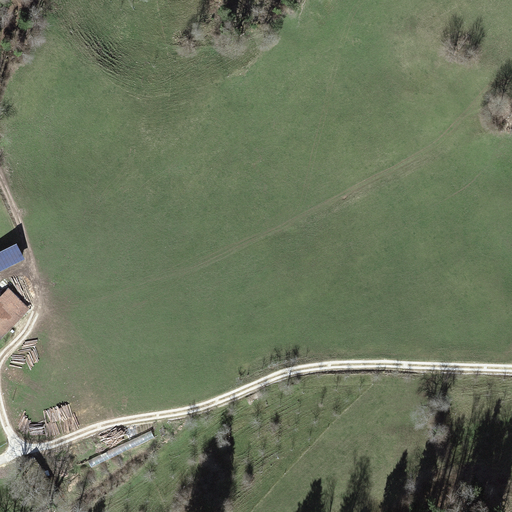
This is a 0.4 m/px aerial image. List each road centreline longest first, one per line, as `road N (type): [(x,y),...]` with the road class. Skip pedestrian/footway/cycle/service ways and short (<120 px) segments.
road 1 (track): [(28,449),(109,421),(198,408),(299,365),(511,366)]
road 2 (track): [(0,168),(30,252),(32,317),(0,361)]
